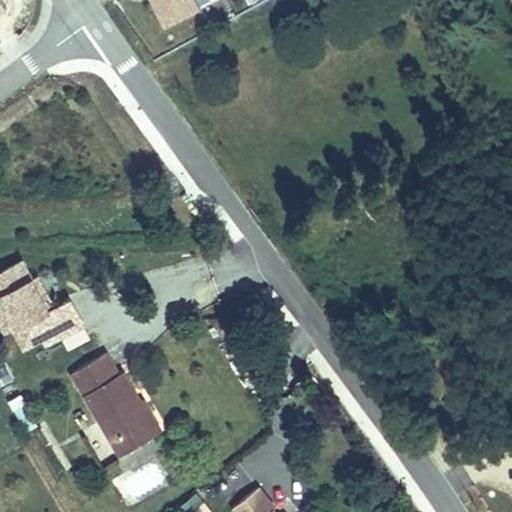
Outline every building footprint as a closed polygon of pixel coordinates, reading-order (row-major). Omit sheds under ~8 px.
[(195,0),(154,0),(168,26),(200,9),(195,0)] [(511,0),(483,0),(485,10),(511,6),(511,0)] [(52,306),(41,285),(30,290),(26,283),(32,280),(31,277),(22,260),(0,271),(0,294),(1,294),(17,324),(13,326),(13,327),(24,347),(43,337),(46,342),(83,324),(69,297),(52,306)] [(41,285),(36,275),(31,277),(32,280),(26,283),(30,290),(41,285)] [(17,324),(1,294),(0,294),(0,320),(5,331),(13,327),(13,326),(17,324)] [(140,402),(122,371),(117,373),(105,352),(73,371),(121,454),(153,435),(135,404),(140,402)] [(0,387),(13,380),(6,366),(0,368),(0,387)] [(24,429),(36,421),(19,394),(6,403),(24,429)] [(161,430),(143,400),(140,402),(135,404),(153,435),(161,430)] [(130,502),(165,482),(154,463),(119,482),(130,502)] [(269,511),(274,508),(257,487),(233,506),(237,511),(269,511)] [(178,511),(195,511),(205,502),(195,493),(177,511),(178,511)]
